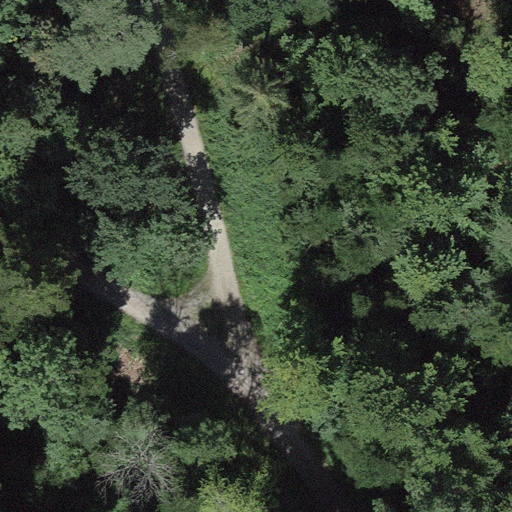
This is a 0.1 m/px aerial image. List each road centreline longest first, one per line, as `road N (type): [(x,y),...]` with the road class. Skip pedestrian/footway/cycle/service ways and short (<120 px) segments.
road 1 (track): [(331,511),(239,363),(0,225)]
road 2 (track): [(239,363),(144,0)]
